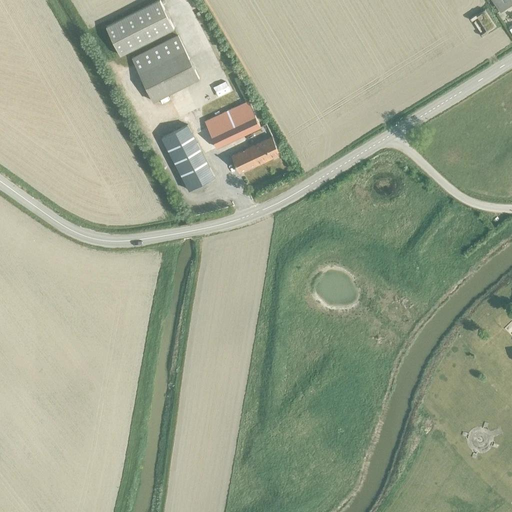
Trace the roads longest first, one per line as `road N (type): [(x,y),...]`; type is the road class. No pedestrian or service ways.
road 1 (tertiary): [(0,180),(74,232),(127,240),(246,216),(390,135)]
road 2 (unclassified): [(390,135),(465,199),(511,208)]
road 3 (tertiary): [(390,135),(511,59)]
